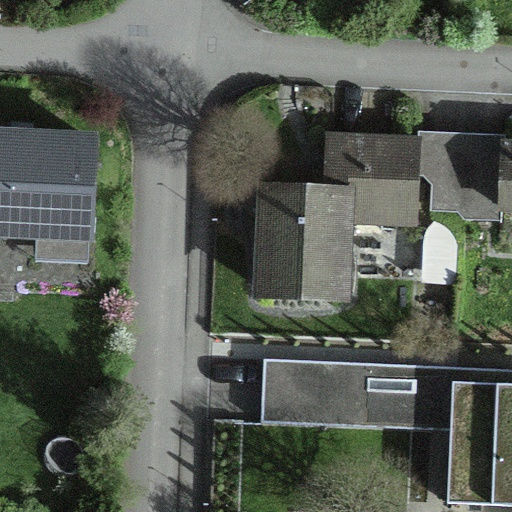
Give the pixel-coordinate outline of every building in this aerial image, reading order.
[(93,140),(0,135),(0,230),(89,235),(93,140)] [(418,140),(328,136),(326,195),(265,193),(261,290),(341,293),(344,220),(415,223),(418,140)] [(500,207),(511,207),(511,144),(503,144),(500,207)] [(266,421),(266,423),(330,425),(330,407),(368,409),(370,364),(269,359),(268,361),(266,421)] [(447,503),(511,505),(511,384),(412,380),(410,422),(450,424),(447,503)]
